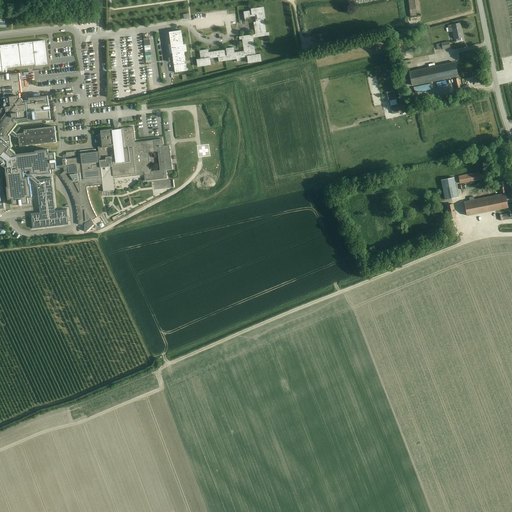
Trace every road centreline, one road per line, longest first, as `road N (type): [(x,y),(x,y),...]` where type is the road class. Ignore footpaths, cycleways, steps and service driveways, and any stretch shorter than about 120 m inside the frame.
road 1 (track): [(64,405),(470,239)]
road 2 (track): [(199,157),(185,185),(107,228),(82,235),(67,228)]
road 3 (residential): [(100,36),(184,23),(213,42),(238,27)]
road 4 (unclassified): [(511,138),(479,0)]
